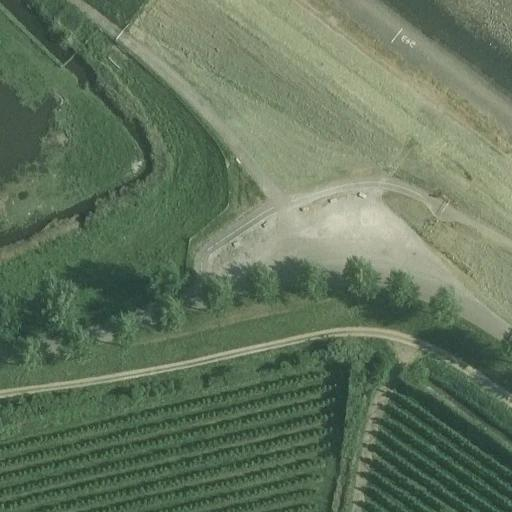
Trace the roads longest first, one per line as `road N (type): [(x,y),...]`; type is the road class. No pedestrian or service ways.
road 1 (unclassified): [(511,335),(431,282),(328,268),(204,300),(82,347),(0,355)]
road 2 (track): [(511,408),(450,362),(364,338),(0,393)]
road 3 (track): [(295,0),(511,161)]
